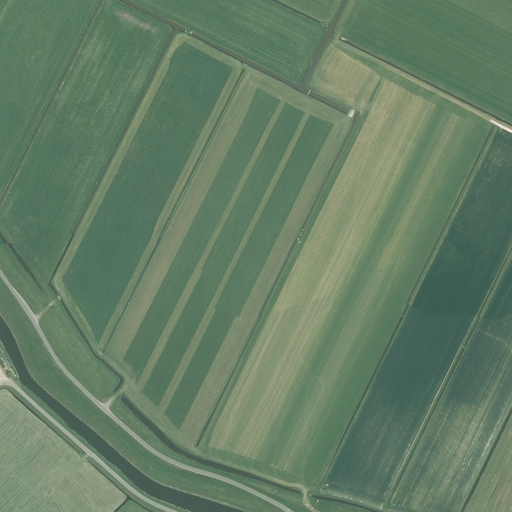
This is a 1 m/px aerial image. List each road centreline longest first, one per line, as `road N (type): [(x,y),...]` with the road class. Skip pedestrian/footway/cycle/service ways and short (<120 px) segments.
road 1 (unclassified): [(289,511),(148,447),(58,363),(0,269)]
road 2 (unclassified): [(171,511),(0,383)]
